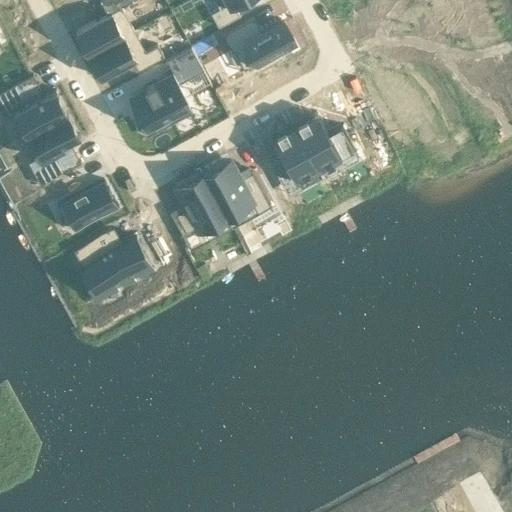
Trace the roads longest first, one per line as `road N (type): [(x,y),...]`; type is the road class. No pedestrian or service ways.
road 1 (residential): [(134,181),(340,72),(301,0)]
road 2 (residential): [(34,0),(134,181)]
